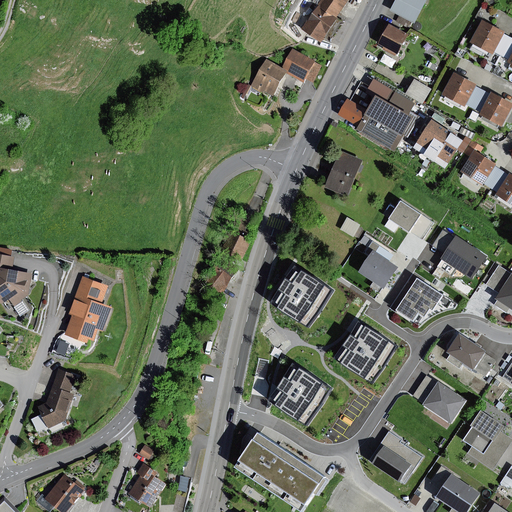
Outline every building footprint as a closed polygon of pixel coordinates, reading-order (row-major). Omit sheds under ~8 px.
[(352,0),(323,0),(320,6),(304,28),(325,43),(341,19),(340,18),(352,0)] [(429,0),(427,0),(397,0),(391,13),(416,26),(429,0)] [(504,33),(481,21),(469,43),(472,45),(469,50),(481,56),(484,51),(492,55),(494,52),(503,34),(504,33)] [(407,33),(388,23),(376,44),(382,47),(381,50),(394,57),(407,33)] [(511,52),(511,39),(503,34),(494,52),(508,60),(511,52)] [(294,48),(284,68),(292,72),(309,81),(310,79),(315,81),(323,66),(317,63),(319,61),(294,48)] [(284,68),(268,59),(252,86),(265,94),(267,92),(278,98),(292,72),(284,68)] [(428,61),(425,66),(434,71),(436,66),(428,61)] [(475,84),(452,72),(440,95),(463,106),(465,104),(474,86),(475,84)] [(413,79),(404,94),(421,104),(430,89),(413,79)] [(365,92),(373,96),(411,117),(401,135),(406,138),(418,117),(409,111),(413,104),(372,81),(365,92)] [(489,94),(474,86),(465,104),(479,112),(489,94)] [(511,104),(490,93),(489,94),(479,112),(478,115),(500,127),(511,104)] [(411,117),(373,96),(365,109),(356,125),(354,130),(392,151),(401,135),(411,117)] [(365,109),(346,98),(337,115),(356,125),(365,109)] [(429,120),(412,147),(443,167),(461,140),(429,120)] [(461,128),(458,133),(472,140),(474,134),(461,128)] [(465,137),(457,150),(462,153),(470,141),(465,137)] [(472,140),(463,153),(468,156),(474,148),(481,152),(483,147),(472,140)] [(494,165),(473,151),(459,171),(480,185),(482,183),(494,165)] [(363,162),(341,153),(326,190),(349,199),(363,162)] [(507,174),(494,165),(482,183),(495,192),(507,174)] [(511,176),(507,174),(495,192),(494,195),(511,206),(511,176)] [(420,214),(400,201),(388,219),(409,232),(420,214)] [(434,223),(420,214),(409,232),(422,241),(434,223)] [(346,217),(338,230),(352,238),(354,236),(357,238),(362,229),(358,227),(359,225),(346,217)] [(233,230),(224,252),(245,261),(254,240),(245,237),(251,222),(240,218),(235,231),(233,230)] [(443,252),(453,237),(442,230),(432,245),(443,252)] [(485,256),(453,236),(453,237),(443,252),(438,259),(441,260),(436,267),(452,277),(456,271),(469,280),(485,256)] [(367,249),(371,251),(388,263),(393,255),(372,241),(367,249)] [(388,263),(371,251),(357,273),(382,289),(396,268),(388,263)] [(0,254),(0,299),(3,305),(11,301),(16,307),(30,297),(34,271),(14,268),(17,258),(0,254)] [(242,269),(223,256),(206,280),(224,294),(242,269)] [(497,293),(510,273),(498,266),(485,285),(497,293)] [(511,273),(511,272),(510,273),(497,293),(493,299),(496,301),(493,305),(506,313),(509,309),(511,310),(511,273)] [(336,296),(300,274),(274,316),(311,338),(336,296)] [(112,286),(84,276),(70,315),(74,316),(67,335),(91,344),(93,340),(98,342),(103,330),(107,331),(116,307),(106,303),(112,286)] [(441,295),(416,278),(395,310),(410,320),(416,312),(422,316),(427,309),(431,311),(441,295)] [(214,293),(209,307),(219,310),(224,296),(214,293)] [(394,345),(358,323),(332,365),(369,387),(394,345)] [(483,351),(457,333),(444,353),(471,370),(472,368),(482,352),(483,351)] [(0,356),(10,358),(11,345),(0,343),(0,356)] [(496,361),(482,352),(472,368),(486,376),(496,361)] [(332,384),(296,362),(270,404),(307,426),(332,384)] [(511,383),(511,363),(502,378),(511,384),(511,383)] [(49,403),(41,407),(51,429),(69,421),(78,395),(73,393),(79,375),(60,369),(49,403)] [(423,403),(436,382),(426,376),(413,396),(423,403)] [(421,405),(449,424),(464,400),(436,382),(423,403),(421,405)] [(502,426),(478,410),(468,425),(471,427),(462,441),(483,454),(499,431),(502,426)] [(511,440),(499,431),(483,454),(478,462),(491,471),(511,440)] [(379,446),(380,447),(409,465),(415,469),(422,458),(399,443),(401,440),(388,432),(379,446)] [(331,479),(261,433),(248,452),(244,457),(237,468),(303,511),(304,511),(317,493),(320,495),(331,479)] [(147,445),(141,453),(151,459),(156,451),(147,445)] [(369,464),(398,482),(409,465),(380,447),(369,464)] [(165,471),(149,460),(139,474),(143,477),(131,494),(153,509),(170,485),(160,478),(165,471)] [(439,489),(449,474),(450,472),(440,466),(430,483),(439,489)] [(511,466),(499,483),(510,490),(511,486),(511,466)] [(466,511),(479,493),(449,474),(439,489),(434,497),(457,511),(466,511)] [(72,511),(89,491),(67,475),(49,498),(58,505),(67,511),(72,511)] [(186,511),(194,478),(181,475),(172,511),(186,511)] [(52,511),(58,505),(49,498),(45,494),(39,502),(51,511),(52,511)] [(415,495),(410,502),(415,506),(420,498),(415,495)] [(22,511),(6,496),(0,502),(0,510),(1,511),(22,511)] [(505,511),(492,503),(486,511),(505,511)]
